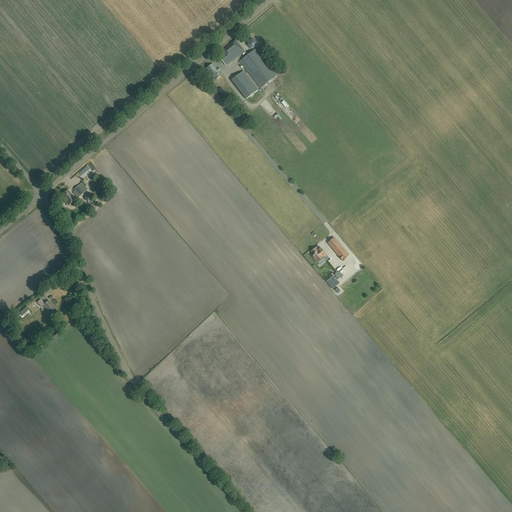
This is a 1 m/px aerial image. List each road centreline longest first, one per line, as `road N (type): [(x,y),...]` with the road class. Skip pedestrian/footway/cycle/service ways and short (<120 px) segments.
road 1 (unclassified): [(244,511),(129,374),(43,195)]
road 2 (unclassified): [(43,195),(271,0)]
